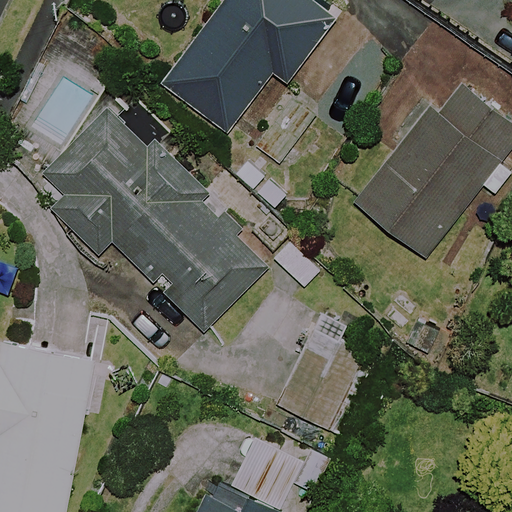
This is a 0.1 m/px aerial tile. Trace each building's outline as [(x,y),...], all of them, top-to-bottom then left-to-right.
[(335,18),(310,0),(227,0),(164,84),(227,132),(272,72),(286,83),(335,18)] [(479,191),(490,200),(511,172),(511,159),(507,155),(511,149),(511,126),(452,79),(354,202),(425,259),(479,191)] [(203,334),(273,266),(208,200),(219,190),(166,135),(152,149),(111,107),(30,186),(95,253),(110,239),(203,334)] [(360,359),(312,336),(278,407),(326,430),(360,359)] [(65,511),(95,360),(8,343),(0,384),(0,511),(65,511)] [(302,461),(254,438),(224,501),(205,492),(195,511),(286,511),(280,509),(302,461)]
